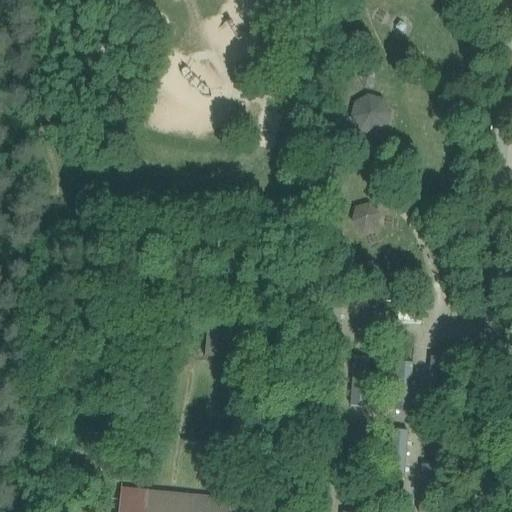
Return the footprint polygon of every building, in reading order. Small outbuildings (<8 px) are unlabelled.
[(370,73),(359,79),(365,89),(376,84),(370,73)] [(383,102),(368,98),(355,105),(352,120),(359,133),(373,137),(386,129),(390,115),(383,102)] [(358,211),(355,223),(364,232),(375,229),(378,217),(369,208),(358,211)] [(321,353),(337,354),(341,306),(325,305),(321,353)] [(421,326),(422,316),(398,314),(397,324),(421,326)] [(206,358),(243,361),(244,342),(207,339),(206,358)] [(367,409),(370,361),(354,360),(351,408),(367,409)] [(428,408),(444,409),(447,361),(432,360),(428,408)] [(393,412),(409,413),(413,365),(397,364),(393,412)] [(320,373),(316,421),(332,422),(336,374),(320,373)] [(346,476),(362,478),(366,430),(350,429),(346,476)] [(408,433),(392,431),(388,479),(404,481),(408,433)] [(331,442),(315,441),(312,489),(328,490),(331,442)] [(435,511),(438,469),(423,468),(419,511),(435,511)] [(229,511),(230,502),(125,491),(122,511),(229,511)]
